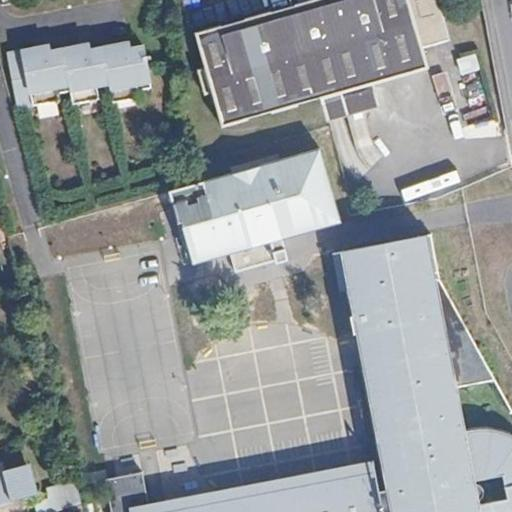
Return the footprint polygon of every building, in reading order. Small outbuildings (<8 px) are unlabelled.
[(313,0),(199,31),(208,62),(215,89),(225,126),(324,99),(377,85),(432,70),(419,21),(442,15),(437,0),(313,0)] [(138,96),(137,88),(148,86),(141,43),(129,45),(128,40),(87,48),(87,43),(48,50),(47,45),(6,54),(15,108),(56,99),(56,92),(68,90),(71,103),(97,97),(96,90),(122,86),(125,98),(138,96)] [(479,56),(461,58),(462,73),(480,72),(479,56)] [(215,89),(208,62),(199,65),(207,91),(215,89)] [(382,106),(377,85),(324,99),(331,119),(382,106)] [(166,193),(187,266),(250,248),(259,255),(269,256),(279,249),(283,239),(341,222),(319,148),(166,193)] [(431,234),(342,253),(378,459),(145,504),(140,473),(102,480),(109,511),(511,511),(511,441),(510,439),(500,434),(487,430),(473,429),(459,430),(454,389),(491,383),(440,278),(431,234)] [(0,502),(30,495),(23,469),(4,474),(0,463),(0,502)] [(79,503),(73,481),(47,488),(49,496),(33,501),(36,511),(45,511),(65,506),(79,503)] [(81,508),(79,503),(65,506),(66,511),(81,508)]
